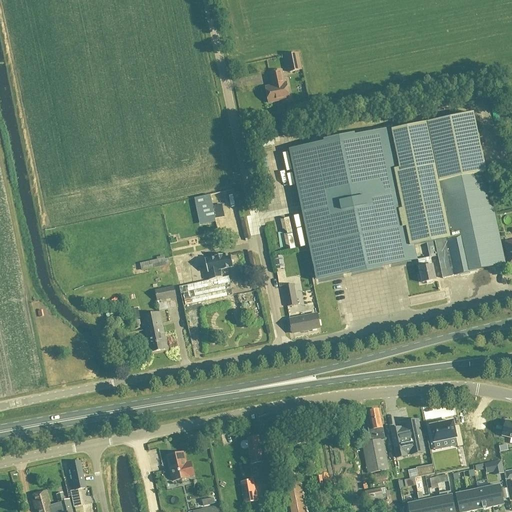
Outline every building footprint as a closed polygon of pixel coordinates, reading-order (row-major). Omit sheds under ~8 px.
[(285,57),(289,73),(300,71),(297,55),(285,57)] [(271,87),(264,88),(267,104),(288,100),(284,84),(282,84),(279,71),(268,74),(271,87)] [(475,269),(503,264),(504,264),(473,115),(410,128),(422,184),(428,212),(437,257),(442,279),(476,272),(475,269)] [(422,283),(435,281),(432,266),(431,266),(430,258),(437,257),(428,212),(422,184),(410,128),(391,132),(399,170),(396,171),(388,132),(350,140),(350,137),(334,140),(334,144),(291,153),(317,279),(415,259),(412,247),(426,244),(429,258),(417,260),(419,269),(420,276),(418,277),(420,283),(422,283)] [(282,242),(287,241),(283,223),(278,224),(282,242)] [(300,246),(305,245),(302,228),(296,229),(300,246)] [(207,274),(209,281),(222,279),(220,271),(233,268),(232,263),(233,263),(232,260),(231,260),(230,255),(222,257),(222,256),(215,257),(215,258),(204,261),(207,274)] [(284,269),(282,256),(273,258),(276,270),(284,269)] [(383,284),(382,275),(354,277),(354,286),(383,284)] [(183,307),(232,297),(228,277),(222,279),(209,281),(179,288),(183,307)] [(293,285),(283,287),(287,308),(297,306),(293,285)] [(173,287),(154,290),(157,303),(175,300),(173,287)] [(163,303),(165,310),(177,307),(176,300),(163,303)] [(159,313),(142,316),(149,353),(166,350),(159,313)] [(317,315),(289,320),(292,334),(319,329),(317,315)] [(161,397),(163,403),(171,400),(169,394),(161,397)] [(370,443),(362,445),(368,474),(388,470),(382,441),(384,441),(378,411),(368,413),(371,430),(368,431),(370,443)] [(488,425),(487,418),(464,422),(468,439),(478,437),(479,442),(496,438),(493,424),(488,425)] [(400,429),(391,430),(397,459),(406,457),(405,454),(411,453),(411,456),(424,453),(417,421),(405,424),(406,429),(400,431),(400,429)] [(430,427),(433,444),(455,439),(457,447),(457,449),(463,447),(459,426),(453,427),(452,422),(444,424),(444,423),(443,423),(443,424),(439,425),(439,424),(438,424),(438,425),(430,427)] [(511,423),(504,423),(503,438),(511,438),(511,423)] [(250,458),(251,465),(263,462),(258,438),(247,440),(247,442),(242,443),(240,446),(241,449),(243,451),(248,450),(249,458),(250,458)] [(183,454),(166,457),(172,482),(189,478),(188,477),(193,476),(190,463),(185,464),(183,454)] [(70,491),(73,509),(73,511),(80,511),(84,511),(80,490),(85,489),(79,462),(68,464),(73,491),(70,491)] [(500,462),(492,463),(494,472),(495,475),(502,474),(500,462)] [(386,473),(374,476),(375,485),(388,483),(386,473)] [(290,511),(306,511),(300,479),(284,482),(290,511)] [(253,481),(240,484),(243,505),(245,504),(256,502),(253,481)] [(477,489),(481,510),(492,508),(488,487),(477,489)] [(499,487),(489,489),(488,487),(492,508),(503,506),(499,487)] [(383,502),(382,495),(380,488),(365,492),(367,505),(383,502)] [(477,492),(467,494),(470,511),(472,511),(481,510),(477,489),(477,492)] [(48,502),(45,492),(32,496),(33,500),(32,501),(34,511),(71,511),(68,500),(64,501),(61,494),(56,496),(58,503),(57,503),(58,505),(49,507),(48,502)] [(439,495),(442,511),(454,511),(450,492),(439,495)] [(420,511),(431,511),(429,497),(423,498),(422,493),(417,494),(420,511)] [(409,511),(420,511),(417,494),(418,501),(408,504),(409,511)] [(470,511),(467,494),(456,496),(459,511),(470,511)] [(442,511),(439,495),(439,497),(430,499),(429,497),(431,511),(442,511)]
